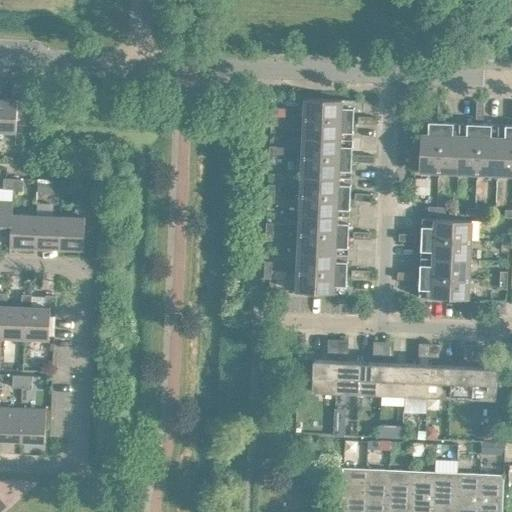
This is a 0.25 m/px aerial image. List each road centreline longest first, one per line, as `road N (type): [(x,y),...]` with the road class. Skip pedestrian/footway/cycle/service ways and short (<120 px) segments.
road 1 (residential): [(0,463),(77,465),(85,282),(71,264),(0,261)]
road 2 (residential): [(382,328),(394,79)]
road 3 (residential): [(147,67),(394,79)]
road 4 (residential): [(0,58),(147,67)]
road 5 (residential): [(511,334),(382,328)]
